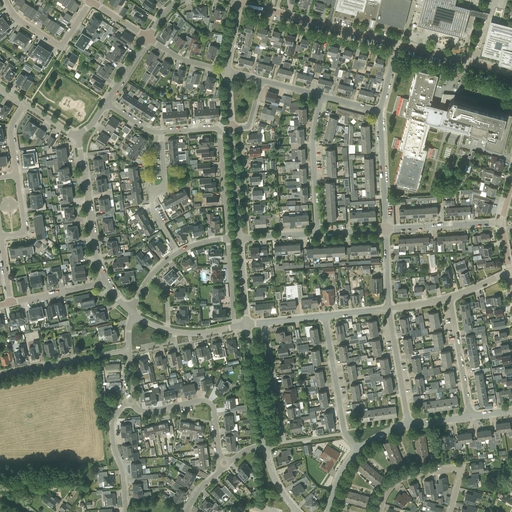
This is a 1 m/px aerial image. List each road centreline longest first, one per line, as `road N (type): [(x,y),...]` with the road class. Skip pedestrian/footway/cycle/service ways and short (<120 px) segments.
road 1 (residential): [(227,239),(219,130),(161,132)]
road 2 (residential): [(396,43),(238,2)]
road 3 (residential): [(225,466),(208,402),(146,412),(129,400)]
road 4 (residential): [(103,280),(77,136)]
road 5 (residential): [(358,448),(344,430),(324,316)]
road 6 (residential): [(317,233),(312,140),(322,96)]
road 7 (residential): [(450,511),(456,469),(404,477),(379,511)]
road 8 (residential): [(177,253),(151,205),(150,194),(164,186),(161,132)]
road 9 (residential): [(264,445),(281,434),(263,322)]
road 10 (residential): [(0,376),(128,350)]
road 11 (residential): [(90,1),(61,47),(20,21),(5,0)]
road 12 (residential): [(264,445),(246,324)]
road 13 (residential): [(469,417),(450,297)]
road 14 (residential): [(125,511),(111,425),(129,400)]
